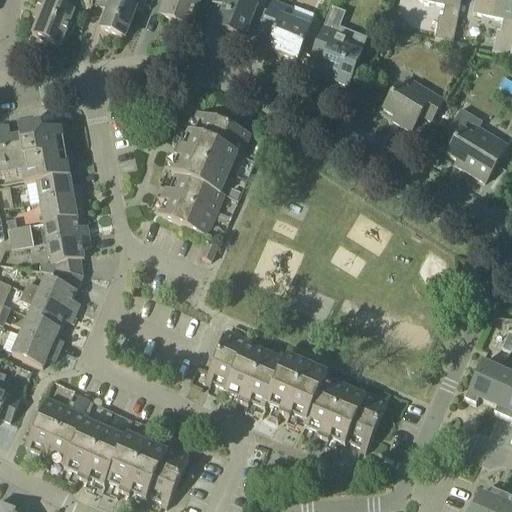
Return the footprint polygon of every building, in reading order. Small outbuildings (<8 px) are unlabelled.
[(125,41),(137,10),(126,6),(128,0),(98,0),(97,3),(110,8),(101,31),(125,41)] [(193,21),(201,0),(168,0),(161,18),(188,29),(192,21),(193,21)] [(243,0),(214,0),(212,6),(223,10),(215,30),(245,43),(259,10),(242,3),(243,0)] [(415,0),(415,2),(445,8),(443,19),(440,18),(435,40),(454,44),(462,0),(415,0)] [(511,0),(476,0),(473,16),(503,23),(501,34),(498,33),(493,55),(511,59),(511,56),(511,0)] [(61,50),(75,15),(42,2),(34,23),(38,25),(32,39),(61,50)] [(297,63),(310,31),(289,23),(293,12),(273,4),(258,42),(270,47),(268,52),(297,63)] [(407,19),(392,13),(386,27),(402,33),(407,19)] [(348,89),(361,57),(345,51),(349,41),(323,31),(310,63),(323,68),(318,81),(331,86),(332,83),(348,89)] [(445,104),(415,86),(410,94),(400,87),(383,112),(395,119),(392,124),(410,135),(420,118),(432,125),(445,104)] [(507,149),(478,131),(482,125),(461,112),(450,130),(460,136),(447,157),(458,164),(455,168),(474,180),(484,164),(495,170),(507,149)] [(251,138),(198,115),(195,121),(199,123),(193,137),(189,135),(182,151),(178,149),(174,160),(178,161),(171,176),(175,178),(169,192),(165,191),(165,192),(161,201),(165,203),(158,218),(207,239),(225,198),(221,196),(238,157),(242,159),(251,138)] [(44,136),(42,128),(18,132),(19,135),(10,137),(10,133),(0,135),(0,180),(22,177),(24,189),(36,187),(70,181),(61,133),(44,136)] [(72,190),(70,181),(36,187),(39,206),(82,198),(80,189),(72,190)] [(5,213),(13,211),(10,191),(1,192),(5,213)] [(43,227),(77,221),(75,212),(84,210),(82,198),(39,206),(43,227)] [(79,231),(77,221),(43,227),(47,247),(89,240),(87,229),(79,231)] [(8,233),(17,231),(16,223),(7,224),(8,233)] [(12,253),(21,252),(34,249),(31,229),(17,231),(8,233),(12,253)] [(83,280),(80,263),(84,262),(82,252),(91,251),(89,240),(47,247),(50,267),(40,268),(41,275),(58,277),(83,280)] [(211,265),(217,252),(207,248),(202,261),(211,265)] [(72,304),(83,280),(58,277),(54,285),(46,281),(41,291),(28,287),(24,295),(76,318),(80,308),(72,304)] [(0,307),(3,309),(6,303),(12,289),(0,284),(0,307)] [(71,328),(76,318),(24,295),(20,304),(33,310),(29,320),(60,333),(63,324),(71,328)] [(59,355),(63,345),(56,342),(60,333),(29,320),(21,338),(59,355)] [(286,365),(247,348),(249,344),(228,335),(204,388),(210,390),(212,386),(226,392),(224,396),(240,403),(238,407),(249,412),(250,408),(265,414),(267,410),(281,417),(280,421),(290,425),(292,421),(306,427),(304,431),(320,438),(318,442),(328,447),(330,442),(345,449),(347,445),(361,451),(359,455),(365,458),(388,405),(367,396),(366,400),(327,383),(328,379),(287,361),(286,365)] [(511,356),(511,353),(511,337),(508,336),(501,352),(511,356)] [(55,365),(59,355),(21,338),(12,358),(43,371),(47,362),(55,365)] [(488,407),(503,374),(482,365),(465,404),(476,409),(479,402),(488,407)] [(505,422),(511,406),(511,377),(503,374),(488,407),(498,411),(495,417),(505,422)] [(0,422),(11,427),(21,403),(0,394),(0,391),(6,380),(0,376),(0,422)] [(167,454),(148,446),(128,437),(126,441),(86,424),(88,420),(47,402),(26,451),(41,458),(39,462),(50,467),(52,463),(66,469),(64,473),(79,479),(77,483),(88,488),(90,484),(105,491),(107,487),(121,493),(119,497),(130,501),(131,497),(147,504),(148,500),(162,506),(161,510),(165,511),(166,511),(190,460),(193,453),(183,448),(180,455),(169,450),(167,454)] [(497,511),(503,498),(493,493),(490,500),(480,496),(472,511),(497,511)] [(497,511),(511,511),(511,509),(511,505),(511,501),(503,498),(497,511)]
